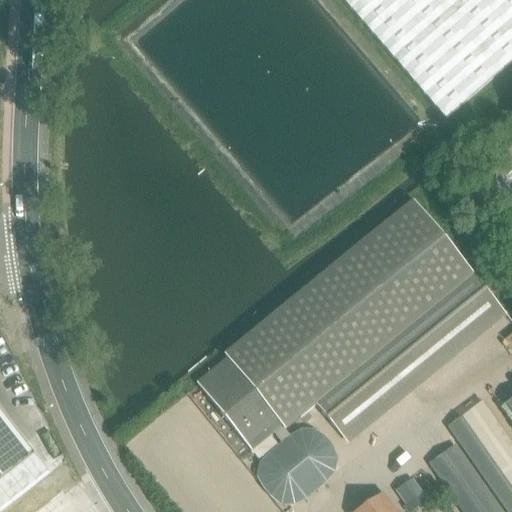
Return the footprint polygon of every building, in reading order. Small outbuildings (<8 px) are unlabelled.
[(285,431),(315,406),(347,445),(506,316),(413,202),(224,356),(227,360),(196,385),(251,452),(282,427),(285,431)] [(0,511),(49,473),(0,410),(0,511)] [(447,427),(506,511),(511,511),(511,492),(460,418),(447,427)] [(270,438),(252,453),(258,461),(277,446),(270,438)] [(429,465),(461,511),(500,511),(455,446),(429,465)] [(412,480),(395,492),(405,506),(402,508),(405,511),(412,511),(429,500),(424,493),(422,494),(412,480)] [(395,511),(383,495),(358,511),(395,511)]
